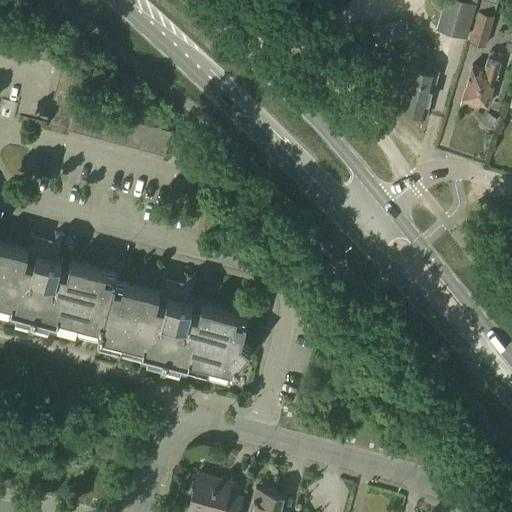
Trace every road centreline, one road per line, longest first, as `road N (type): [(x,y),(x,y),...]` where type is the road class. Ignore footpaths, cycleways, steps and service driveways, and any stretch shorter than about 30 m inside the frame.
road 1 (primary): [(113,0),(227,95),(352,228)]
road 2 (residential): [(267,264),(181,177),(0,129)]
road 3 (residential): [(267,264),(20,202),(0,181)]
road 4 (primary): [(384,203),(196,0)]
road 5 (primary): [(352,228),(511,399)]
road 6 (residential): [(260,434),(441,491),(474,511)]
road 7 (primary): [(511,362),(384,203)]
road 8 (residential): [(135,511),(169,421),(180,412),(260,434)]
road 9 (residential): [(260,434),(289,306),(288,290),(267,264)]
road 10 (unclassified): [(384,203),(436,169),(511,181)]
